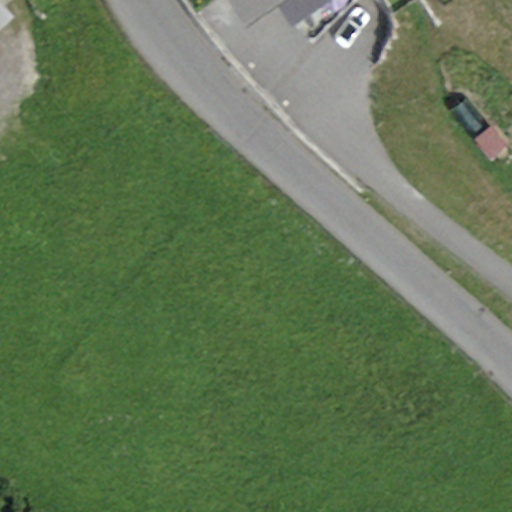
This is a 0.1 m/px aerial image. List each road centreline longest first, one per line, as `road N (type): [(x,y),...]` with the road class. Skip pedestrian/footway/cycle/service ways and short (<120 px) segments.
road 1 (tertiary): [(137,0),(184,64),(511,367)]
road 2 (track): [(511,284),(382,177),(291,61)]
